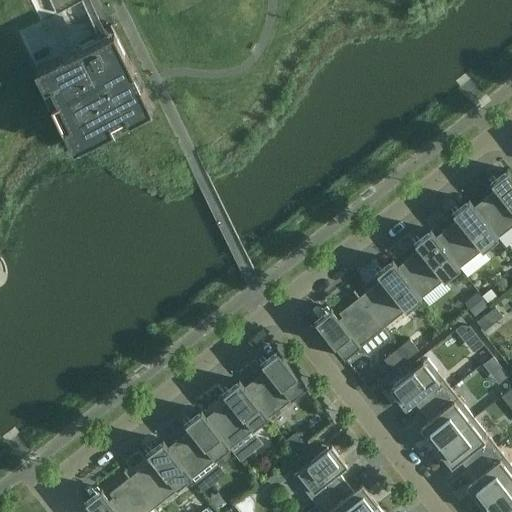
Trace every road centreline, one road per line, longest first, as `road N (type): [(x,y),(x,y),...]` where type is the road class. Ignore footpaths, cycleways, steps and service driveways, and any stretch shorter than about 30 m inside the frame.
road 1 (residential): [(65,511),(54,490),(64,471),(279,303)]
road 2 (residential): [(279,303),(500,128)]
road 3 (residential): [(441,511),(279,303)]
